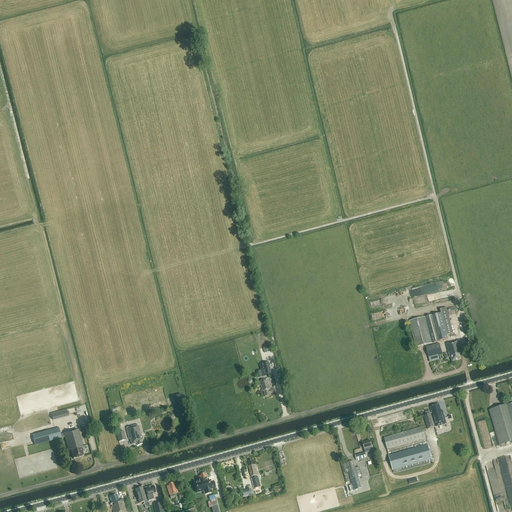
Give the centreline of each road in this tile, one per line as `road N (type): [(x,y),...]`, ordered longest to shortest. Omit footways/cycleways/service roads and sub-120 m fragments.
road 1 (tertiary): [(11,511),(511,375)]
road 2 (track): [(0,494),(465,369)]
road 3 (track): [(464,389),(495,511)]
